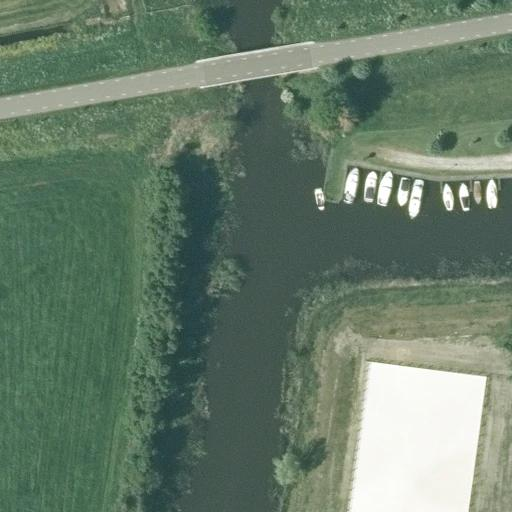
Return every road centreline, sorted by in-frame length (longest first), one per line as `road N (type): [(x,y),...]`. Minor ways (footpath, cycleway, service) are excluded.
road 1 (tertiary): [(0,108),(511,24)]
road 2 (track): [(354,152),(446,167),(511,164)]
